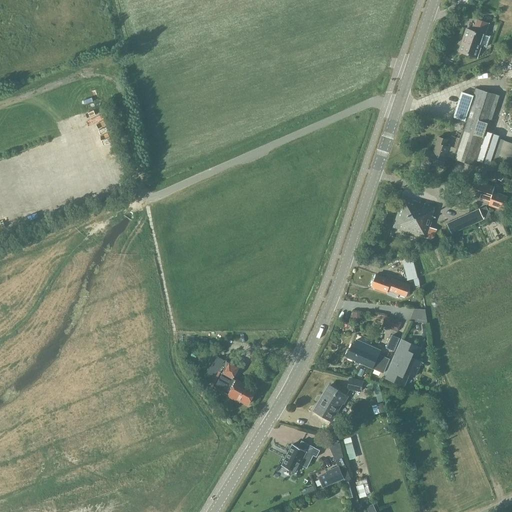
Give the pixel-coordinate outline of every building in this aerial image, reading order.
[(467,30),(459,52),(467,55),(477,59),(482,46),(486,47),(489,38),(485,37),(490,24),(482,22),(478,20),(476,26),(474,26),(472,31),(472,32),(467,30)] [(453,159),(453,160),(464,163),(477,167),(479,161),(489,165),(491,161),(493,154),(499,136),(488,133),(499,97),(499,96),(476,89),(474,96),(462,92),(454,118),(465,122),(463,128),(459,140),(456,149),(453,159)] [(423,162),(421,167),(429,170),(431,165),(443,169),(445,163),(445,161),(447,161),(448,158),(447,157),(450,148),(447,147),(449,141),(443,140),(438,138),(434,153),(427,151),(425,156),(423,162)] [(511,143),(499,139),(492,163),(511,169),(511,143)] [(491,176),(507,185),(510,180),(494,171),(491,176)] [(488,206),(503,211),(508,198),(493,193),(495,187),(472,180),(467,195),(490,202),(488,206)] [(431,220),(434,211),(435,209),(403,198),(394,228),(417,237),(426,239),(432,241),(437,230),(430,228),(433,220),(431,220)] [(446,224),(453,237),(485,222),(484,220),(491,217),(486,207),(480,210),(479,209),(446,224)] [(401,258),(408,280),(418,278),(411,255),(401,258)] [(411,286),(393,279),(392,281),(377,275),(372,288),(388,294),(388,291),(406,298),(411,286)] [(414,309),(409,320),(427,324),(425,310),(414,309)] [(352,312),(350,319),(354,319),(354,321),(360,321),(360,312),(352,312)] [(399,339),(392,335),(386,348),(394,352),(399,339)] [(416,360),(421,349),(402,340),(385,379),(404,387),(409,376),(414,378),(421,362),(416,360)] [(349,350),(347,356),(348,356),(347,358),(356,362),(356,361),(361,363),(361,364),(373,369),(384,374),(390,360),(372,352),(374,348),(357,341),(355,345),(353,344),(349,350)] [(240,401),(248,406),(258,391),(237,379),(236,381),(233,379),(234,376),(235,376),(240,368),(229,362),(229,363),(223,359),(219,365),(221,366),(218,371),(215,370),(211,377),(214,379),(209,387),(239,403),(240,401)] [(348,389),(361,392),(363,386),(375,389),(379,403),(383,402),(381,395),(379,385),(364,382),(364,383),(350,380),(348,389)] [(314,412),(332,423),(343,404),(344,405),(349,398),(329,386),(314,412)] [(351,438),(343,440),(345,447),(349,461),(356,459),(353,445),(351,438)] [(293,445),(282,466),(295,473),(300,465),(307,468),(313,456),(311,455),(314,448),(302,441),(298,448),(293,445)] [(342,452),(333,455),(335,461),(342,458),(343,458),(342,452)] [(327,474),(319,478),(323,488),(343,479),(344,482),(351,479),(342,458),(335,461),(338,467),(326,472),(327,474)] [(352,481),(345,483),(349,498),(356,496),(352,481)] [(362,485),(357,487),(360,498),(366,496),(362,485)]
